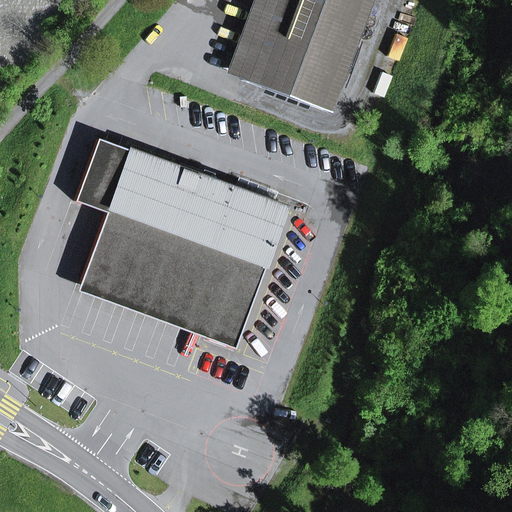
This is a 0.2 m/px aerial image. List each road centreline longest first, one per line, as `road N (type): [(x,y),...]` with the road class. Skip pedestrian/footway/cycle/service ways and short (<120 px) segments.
road 1 (track): [(0,132),(118,0)]
road 2 (secondary): [(0,422),(133,511)]
